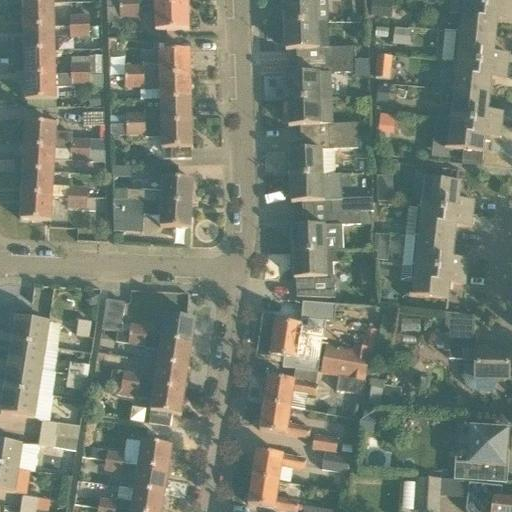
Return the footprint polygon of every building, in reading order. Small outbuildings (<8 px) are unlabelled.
[(23,0),(24,22),(54,21),(53,0),(23,0)] [(106,0),(107,9),(120,8),(119,0),(106,0)] [(120,9),(139,8),(138,0),(119,0),(120,8),(120,9)] [(283,0),(285,25),(317,24),(315,0),(283,0)] [(393,0),(392,0),(372,0),(371,14),(391,17),(393,0)] [(511,0),(449,0),(450,3),(511,9),(511,0)] [(511,23),(511,20),(511,9),(450,3),(449,15),(458,15),(457,33),(456,34),(495,37),(497,21),(511,23)] [(156,32),(189,31),(188,7),(155,8),(156,32)] [(120,8),(107,9),(108,25),(110,25),(119,24),(121,24),(123,24),(122,19),(120,19),(120,9),(120,8)] [(127,19),(139,18),(139,8),(120,9),(120,19),(122,19),(127,19)] [(70,28),(89,27),(89,16),(70,17),(70,28)] [(139,18),(127,19),(128,27),(128,34),(140,33),(139,18)] [(24,48),(54,48),(54,21),(24,22),(24,48)] [(286,51),(318,50),(317,24),(285,25),(286,51)] [(89,39),(89,27),(70,28),(70,39),(89,39)] [(395,29),(393,45),(411,47),(412,31),(395,29)] [(507,68),(509,55),(493,53),(495,37),(456,34),(457,33),(445,32),(442,61),(454,62),(454,63),(507,68)] [(120,70),(120,60),(128,59),(128,46),(110,47),(112,78),(110,79),(126,79),(191,77),(190,52),(159,53),(160,64),(143,64),(143,68),(125,68),(125,69),(120,70)] [(25,75),(55,74),(54,48),(24,48),(25,75)] [(326,62),(355,61),(354,48),(329,49),(329,50),(326,50),(326,62)] [(390,80),(392,58),(378,56),(375,79),(390,80)] [(319,100),(331,100),(330,74),(355,73),(355,61),(326,62),(327,74),(286,76),(287,102),(319,100)] [(506,81),(507,68),(454,63),(451,92),(489,95),(491,79),(506,81)] [(72,74),(90,73),(90,64),(72,64),(72,74)] [(72,76),(55,76),(55,74),(25,75),(25,102),(56,101),(55,89),(71,88),(71,87),(90,87),(90,86),(90,73),(72,74),(72,76)] [(160,102),(191,101),(191,77),(126,79),(126,89),(144,89),(144,92),(160,92),(160,102)] [(501,126),(503,113),(487,111),(489,95),(451,92),(448,121),(501,126)] [(288,128),(320,127),(319,100),(287,102),(288,128)] [(111,127),(126,126),(161,125),(192,125),(191,101),(160,102),(161,114),(145,115),(126,115),(126,117),(111,118),(111,127)] [(83,127),(104,127),(104,114),(83,115),(83,127)] [(448,121),(439,120),(436,148),(445,149),(445,150),(483,154),(485,137),(500,139),(501,126),(448,121)] [(105,153),(104,142),(91,142),(71,141),(72,135),(55,134),(56,125),(26,124),(24,149),(55,150),(105,153)] [(329,126),(329,138),(357,137),(357,124),(332,126),(329,126)] [(192,149),(192,125),(161,125),(126,126),(111,127),(111,137),(127,137),(145,136),(145,139),(161,139),(162,151),(172,150),(172,161),(191,160),(191,150),(192,149)] [(334,176),(334,151),(357,149),(357,137),(329,138),(330,150),(289,152),(290,178),(323,177),(334,176)] [(105,163),(105,153),(55,150),(24,149),(23,173),(54,174),(54,162),(71,163),(71,162),(90,163),(105,163)] [(127,191),(127,194),(127,201),(145,203),(161,204),(192,206),(193,181),(177,180),(179,167),(154,167),(153,179),(162,180),(162,193),(127,191)] [(52,198),(54,174),(23,173),(22,196),(52,198)] [(342,202),(342,194),(324,195),(323,177),(290,178),(291,204),(323,203),(323,202),(331,202),(332,215),(361,214),(361,213),(372,213),(372,201),(359,201),(342,202)] [(472,215),(473,202),(458,200),(460,184),(422,180),(419,209),(472,215)] [(87,200),(87,189),(69,187),(68,199),(87,200)] [(395,202),(394,192),(379,193),(379,202),(395,202)] [(51,223),(52,198),(22,196),(21,221),(51,223)] [(87,200),(68,199),(68,210),(86,211),(87,200)] [(191,230),(192,206),(161,204),(145,203),(127,201),(127,203),(113,203),(114,233),(126,234),(127,213),(143,214),(143,216),(161,217),(160,229),(191,230)] [(419,210),(408,209),(405,237),(454,243),(456,227),(471,228),(472,215),(419,209),(419,210)] [(332,227),(324,227),(292,228),(293,254),(325,253),(325,252),(341,252),(343,252),(342,227),(361,226),(361,214),(332,215),(332,227)] [(466,273),(467,260),(452,258),(454,243),(405,237),(402,267),(413,268),(413,267),(466,273)] [(334,279),(333,279),(332,265),(341,265),(341,252),(325,252),(325,253),(293,254),(294,280),(296,280),(297,301),(335,300),(334,279)] [(465,286),(466,273),(413,267),(413,268),(410,297),(448,301),(450,285),(465,286)] [(117,333),(120,334),(122,325),(125,304),(106,301),(102,331),(117,333)] [(303,304),(302,320),(326,321),(328,309),(328,306),(303,304)] [(192,345),(196,321),(166,316),(162,341),(192,345)] [(46,349),(50,324),(16,319),(12,343),(46,349)] [(89,339),(91,324),(79,322),(76,336),(89,339)] [(316,347),(316,344),(300,341),(301,328),(277,324),(271,357),(284,359),(282,368),(295,370),(295,371),(313,373),(314,363),(316,347)] [(130,335),(147,338),(148,328),(132,326),(131,327),(130,334),(130,335)] [(378,353),(382,333),(367,330),(362,348),(354,346),(352,352),(326,347),(321,374),(339,377),(339,378),(364,382),(368,366),(379,368),(383,354),(378,353)] [(189,369),(192,345),(162,341),(147,338),(130,335),(120,334),(117,333),(115,344),(145,348),(144,350),(160,352),(158,364),(189,369)] [(477,335),(449,335),(449,353),(449,360),(476,361),(476,366),(464,366),(464,383),(465,386),(467,388),(470,391),(475,392),(495,392),(495,380),(508,381),(509,353),(491,353),(491,349),(476,348),(477,335)] [(42,372),(46,349),(12,343),(8,367),(42,372)] [(87,379),(89,366),(70,364),(68,376),(87,379)] [(185,393),(189,369),(158,364),(155,388),(185,393)] [(38,396),(42,372),(8,367),(5,390),(38,396)] [(139,386),(141,376),(124,373),(123,383),(139,386)] [(87,379),(68,376),(66,389),(85,392),(87,379)] [(317,387),(315,386),(293,382),(268,378),(268,379),(264,406),(291,410),(294,394),(316,397),(317,387)] [(366,382),(364,382),(339,378),(336,392),(364,397),(366,382)] [(93,380),(91,391),(93,391),(94,392),(97,392),(104,387),(104,385),(104,383),(104,382),(93,380)] [(185,393),(155,388),(139,386),(123,383),(118,383),(115,396),(153,402),(149,425),(170,429),(172,416),(181,417),(185,393)] [(34,420),(38,396),(5,390),(1,415),(34,420)] [(309,440),(311,429),(288,426),(291,410),(264,406),(260,431),(259,432),(309,440)] [(41,434),(78,441),(80,428),(43,423),(41,434)] [(507,433),(471,431),(470,449),(456,448),(453,482),(487,484),(488,468),(505,469),(507,433)] [(39,448),(40,448),(76,453),(78,441),(41,434),(39,448)] [(313,450),(335,454),(337,440),(315,437),(313,450)] [(35,474),(40,448),(39,448),(23,446),(0,442),(0,467),(19,471),(31,473),(35,474)] [(168,472),(172,448),(143,443),(139,468),(168,472)] [(91,450),(90,460),(106,462),(108,453),(91,450)] [(108,453),(106,462),(122,465),(124,455),(108,453)] [(304,471),(306,460),(256,453),(256,454),(257,454),(252,480),(279,484),(282,467),(304,471)] [(350,476),(352,460),(325,455),(322,471),(350,476)] [(121,475),(122,465),(106,462),(105,473),(121,475)] [(0,492),(27,497),(31,473),(19,471),(0,467),(0,492)] [(165,496),(168,472),(139,468),(135,491),(165,496)] [(439,511),(441,480),(416,479),(414,511),(439,511)] [(285,511),(297,511),(299,504),(277,500),(279,484),(252,480),(248,505),(248,506),(285,511)] [(511,511),(511,498),(501,498),(502,488),(469,484),(466,511),(511,511)] [(110,511),(162,511),(165,496),(135,491),(133,504),(116,502),(116,503),(100,500),(100,502),(98,510),(110,511)] [(28,511),(35,511),(38,500),(22,498),(21,511),(28,511)]
